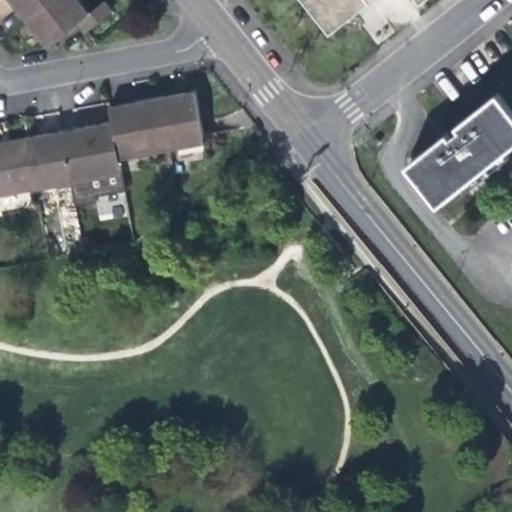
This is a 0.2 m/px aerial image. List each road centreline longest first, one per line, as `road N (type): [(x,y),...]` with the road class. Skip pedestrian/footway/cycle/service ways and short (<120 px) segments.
road 1 (residential): [(301,138),(511,392)]
road 2 (residential): [(301,138),(476,0)]
road 3 (residential): [(190,0),(301,138)]
